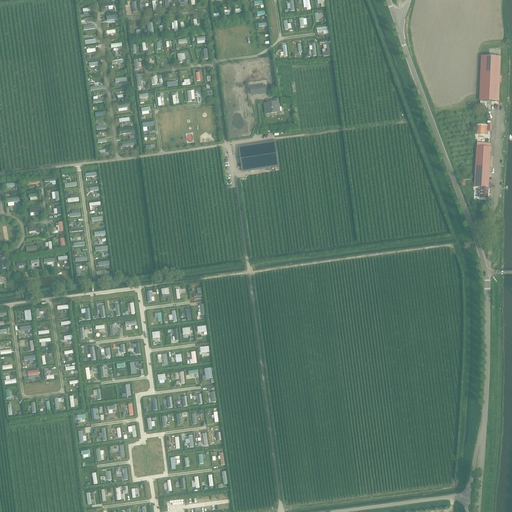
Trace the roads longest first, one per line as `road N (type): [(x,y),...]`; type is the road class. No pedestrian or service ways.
road 1 (unclassified): [(484,427),(485,272),(395,22)]
road 2 (unclassified): [(335,511),(467,496)]
